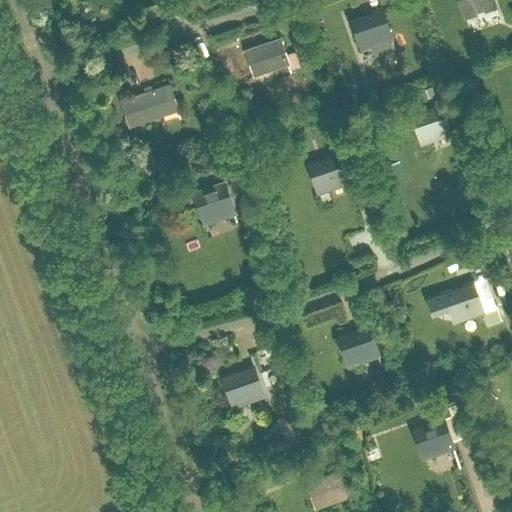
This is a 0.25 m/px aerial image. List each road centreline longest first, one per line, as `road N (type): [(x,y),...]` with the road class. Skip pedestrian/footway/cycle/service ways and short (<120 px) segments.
road 1 (residential): [(511,218),(294,307),(137,350)]
road 2 (residential): [(137,350),(11,0)]
road 3 (unknown): [(38,75),(289,0)]
road 4 (residential): [(195,511),(137,350)]
